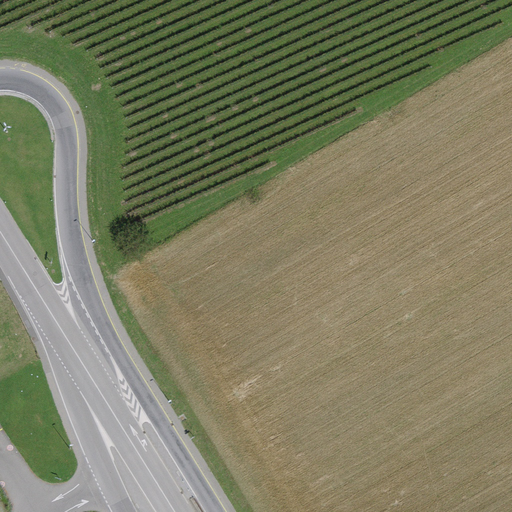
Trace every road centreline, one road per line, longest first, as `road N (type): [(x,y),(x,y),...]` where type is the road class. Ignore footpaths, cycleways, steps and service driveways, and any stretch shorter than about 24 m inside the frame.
road 1 (residential): [(215,511),(83,291)]
road 2 (residential): [(83,291),(58,110),(40,89),(0,78)]
road 3 (residential): [(39,299),(122,511)]
road 4 (residential): [(123,429),(39,299)]
road 5 (residential): [(123,429),(83,291)]
